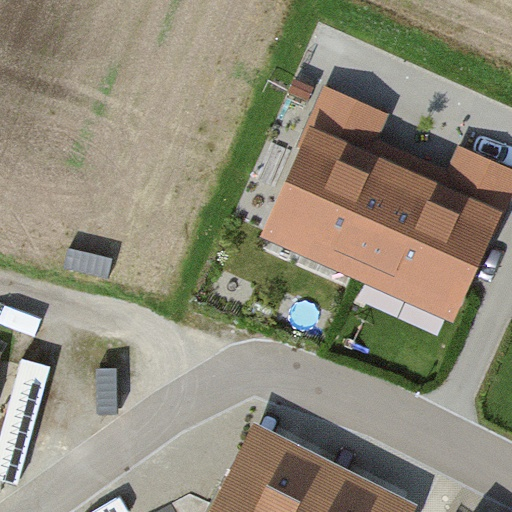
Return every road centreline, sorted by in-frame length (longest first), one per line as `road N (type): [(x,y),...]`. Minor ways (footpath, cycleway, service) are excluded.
road 1 (track): [(0,289),(252,369)]
road 2 (track): [(53,511),(252,369)]
